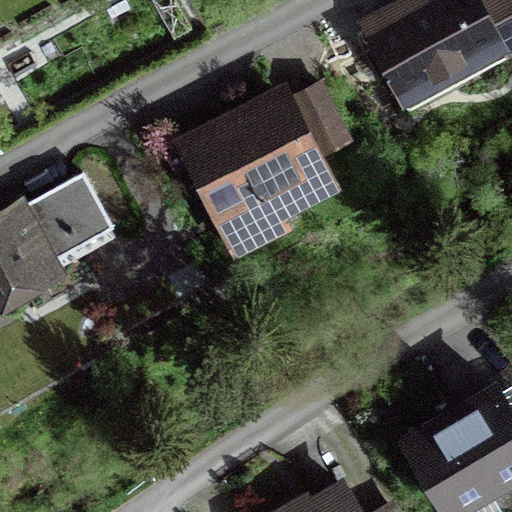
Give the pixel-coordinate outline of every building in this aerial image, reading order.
[(511,0),(397,0),(398,0),(360,20),(402,98),(506,42),(509,49),(511,47),(511,0)] [(288,208),(342,180),(324,144),(295,88),(287,72),(174,129),(217,212),(211,216),(226,246),(231,243),(235,251),(294,220),(288,208)] [(324,144),(352,130),(323,73),(295,88),(324,144)] [(29,196),(59,249),(115,217),(84,164),(29,196)] [(24,187),(0,200),(0,301),(67,263),(59,249),(29,196),(24,187)] [(493,489),(511,477),(511,378),(507,382),(498,366),(473,381),(477,389),(432,414),(429,409),(395,429),(444,511),(498,511),(505,508),(493,489)] [(368,509),(344,468),(310,487),(308,483),(259,511),(402,511),(392,495),(368,509)]
